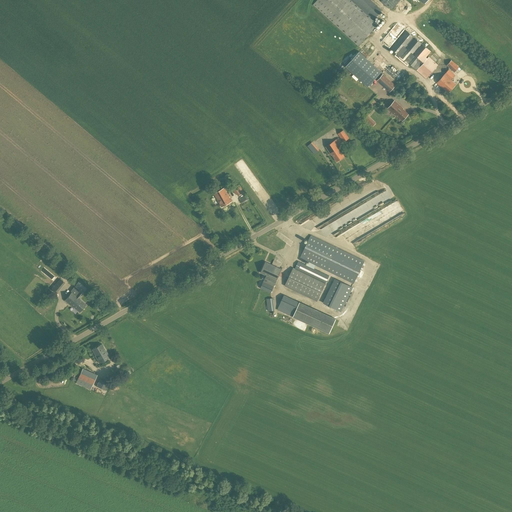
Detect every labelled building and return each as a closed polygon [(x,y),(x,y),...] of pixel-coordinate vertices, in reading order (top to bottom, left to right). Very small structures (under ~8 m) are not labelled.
[(316,0),(313,5),(358,46),(378,24),(374,19),(382,10),(370,0),(381,0),(391,9),(399,0),(316,0)] [(429,57),(428,58),(427,59),(426,58),(427,56),(425,55),(430,50),(406,30),(391,48),(417,70),(426,78),(438,65),(429,57)] [(359,51),(345,66),(368,86),(381,71),(359,51)] [(449,63),(447,65),(455,72),(459,67),(452,60),(449,63)] [(444,93),(445,91),(448,93),(456,84),(452,81),(453,80),(452,79),(455,75),(449,69),(437,83),(440,86),(436,89),(438,91),(438,90),(439,90),(440,89),(444,93)] [(390,91),(395,85),(383,75),(377,81),(390,91)] [(394,100),(387,108),(396,116),(396,115),(402,120),(408,114),(403,109),(403,108),(394,100)] [(366,114),(363,118),(373,127),(376,123),(366,114)] [(344,142),(349,138),(343,130),(339,133),(338,134),(344,142)] [(335,140),(325,147),(331,155),(332,155),(336,161),(344,156),(340,150),(341,150),(335,140)] [(312,142),(307,146),(315,154),(319,150),(312,142)] [(347,197),(352,206),(379,191),(374,182),(347,197)] [(237,197),(244,193),(239,185),(233,189),(237,197)] [(224,187),(214,193),(221,207),(232,201),(224,187)] [(239,199),(242,204),(248,200),(245,196),(239,199)] [(369,217),(376,228),(385,223),(381,216),(378,218),(375,213),(369,217)] [(300,258),(354,284),(364,261),(311,235),(300,258)] [(260,288),(270,293),(282,269),(265,261),(260,272),(266,275),(260,288)] [(298,261),(294,269),(293,268),(284,286),(317,301),(329,275),(298,261)] [(335,278),(323,303),(341,312),(353,287),(335,278)] [(60,279),(51,289),(56,293),(65,283),(60,279)] [(70,291),(71,292),(65,300),(73,306),(80,311),(86,304),(79,299),(80,298),(79,298),(85,291),(76,284),(70,291)] [(306,323),(329,334),(336,319),(313,308),(284,294),(277,310),(306,323)] [(266,299),(268,311),(274,310),(273,298),(266,299)] [(95,356),(99,363),(109,357),(105,350),(101,344),(92,349),(95,355),(95,356)] [(97,375),(83,368),(75,383),(90,390),(97,375)] [(109,383),(99,379),(96,386),(105,391),(109,383)]
